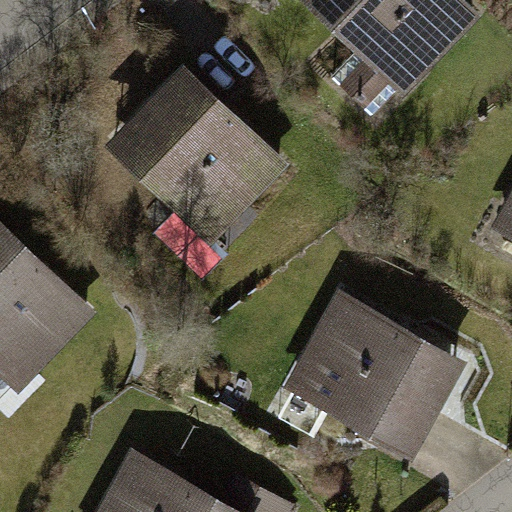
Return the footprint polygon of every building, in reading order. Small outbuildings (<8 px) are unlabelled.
[(444,0),(316,0),(311,4),(400,117),(484,50),(444,0)] [(187,84),(121,161),(241,264),(307,187),(187,84)] [(0,246),(0,368),(39,401),(99,331),(0,246)] [(353,319),(308,406),(440,473),(485,385),(353,319)] [(214,511),(147,480),(131,511),(214,511)]
